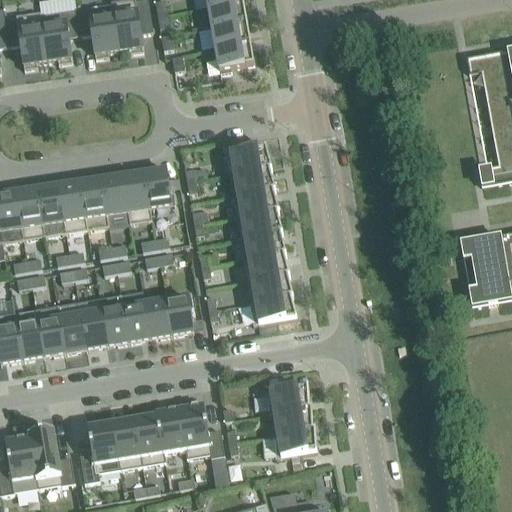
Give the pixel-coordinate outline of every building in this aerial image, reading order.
[(207,0),(209,12),(244,5),(243,0),(207,0)] [(136,3),(111,7),(112,10),(120,56),(130,55),(131,59),(144,57),(141,32),(153,30),(149,4),(137,6),(136,3)] [(213,33),(248,27),(244,5),(209,12),(213,33)] [(158,21),(169,19),(166,6),(156,7),(158,21)] [(112,10),(77,15),(81,41),(92,40),(96,65),(110,63),(109,58),(120,56),(112,10)] [(81,41),(77,15),(41,20),(48,67),(59,66),(59,70),(73,68),(69,43),(81,41)] [(17,24),(10,25),(6,26),(10,52),(21,50),(25,75),(39,73),(38,69),(48,67),(41,20),(41,18),(17,21),(17,24)] [(161,34),(171,33),(169,19),(158,21),(161,34)] [(0,79),(2,79),(0,65),(0,53),(10,52),(6,26),(0,26),(0,79)] [(217,54),(252,48),(248,27),(213,33),(217,54)] [(172,40),(162,42),(165,56),(175,54),(172,40)] [(221,79),(232,77),(232,74),(255,70),(252,48),(217,54),(220,76),(221,76),(221,79)] [(480,175),(484,192),(510,187),(511,186),(511,55),(468,64),(471,80),(482,78),(499,171),(480,175)] [(183,62),(173,63),(175,78),(186,76),(183,62)] [(232,179),(229,180),(229,181),(273,173),(267,152),(231,158),(225,159),(225,160),(227,160),(232,179)] [(236,201),(232,201),(232,202),(276,195),(271,175),(273,174),(273,173),(229,181),(229,182),(230,181),(236,201)] [(186,176),(188,188),(196,186),(194,174),(186,176)] [(174,199),(171,200),(167,175),(145,178),(151,214),(173,211),(176,210),(174,199)] [(151,214),(145,178),(124,181),(124,183),(129,218),(130,230),(153,226),(151,214)] [(103,185),(108,221),(129,218),(124,183),(124,181),(114,183),(103,185)] [(87,224),(89,236),(110,233),(108,221),(103,185),(81,188),(82,190),(87,224)] [(196,186),(188,188),(190,199),(198,198),(196,186)] [(87,224),(82,190),(81,188),(60,191),(60,193),(65,227),(66,239),(89,236),(87,224)] [(38,194),(44,231),(45,231),(65,227),(60,193),(60,191),(50,192),(38,194)] [(45,231),(44,231),(38,194),(17,197),(17,200),(23,234),(24,246),(46,242),(45,233),(45,231)] [(239,222),(236,223),(280,216),(274,196),(276,195),(232,202),(233,203),(234,203),(239,222)] [(0,228),(1,237),(3,249),(24,246),(23,234),(17,200),(17,197),(8,199),(0,200),(0,228)] [(243,243),(239,244),(240,245),(283,237),(278,217),(280,217),(280,216),(236,223),(236,224),(238,224),(243,243)] [(193,218),(195,230),(203,229),(201,217),(193,218)] [(203,229),(195,230),(197,242),(205,241),(203,229)] [(246,265),(243,265),(243,266),(287,259),(281,239),(284,238),(283,237),(240,245),(240,246),(241,245),(246,265)] [(479,294),(471,295),(474,312),(511,305),(511,238),(462,248),(465,264),(473,263),(479,294)] [(169,243),(156,245),(158,255),(171,253),(169,243)] [(158,255),(156,245),(143,247),(145,258),(158,255)] [(126,250),(113,252),(115,263),(128,260),(126,250)] [(115,263),(113,252),(99,255),(101,265),(115,263)] [(84,257),(70,259),(72,270),(86,268),(84,257)] [(72,270),(70,259),(57,262),(58,272),(72,270)] [(173,259),(159,261),(161,272),(174,269),(173,259)] [(250,286),(247,286),(247,287),(291,280),(285,260),(287,259),(243,266),(243,267),(245,267),(250,286)] [(200,261),(202,273),(210,271),(208,260),(200,261)] [(161,272),(159,261),(146,264),(147,274),(161,272)] [(41,264),(28,267),(29,277),(43,275),(41,264)] [(130,266),(117,268),(118,279),(132,277),(130,266)] [(29,277),(28,267),(14,269),(16,279),(29,277)] [(118,279),(117,268),(103,271),(105,281),(118,279)] [(210,271),(202,273),(204,285),(212,283),(210,271)] [(87,273),(74,276),(76,286),(89,284),(87,273)] [(76,286),(74,276),(60,278),(62,288),(76,286)] [(45,280),(31,283),(33,293),(47,291),(45,280)] [(254,307),(250,308),(250,309),(294,301),(289,281),(291,281),(291,280),(247,287),(247,288),(248,288),(254,307)] [(33,293),(31,283),(18,285),(20,295),(33,293)] [(122,301),(130,349),(151,345),(145,309),(146,309),(144,297),(122,301)] [(101,304),(109,352),(130,349),(122,301),(101,304)] [(191,313),(195,312),(193,301),(167,305),(173,341),(195,338),(191,313)] [(294,302),(294,301),(250,309),(252,309),(257,328),(254,329),(254,331),(298,324),(292,303),(294,302)] [(207,304),(209,315),(217,314),(215,302),(207,304)] [(101,304),(79,308),(88,356),(109,352),(101,304)] [(151,345),(173,341),(167,305),(146,309),(145,309),(151,345)] [(66,359),(88,356),(79,308),(58,312),(60,323),(66,359)] [(217,314),(209,315),(211,327),(219,326),(217,314)] [(12,369),(24,366),(17,330),(18,330),(16,319),(0,321),(0,360),(1,368),(2,370),(12,369)] [(45,363),(66,359),(60,323),(39,327),(45,363)] [(24,366),(45,363),(39,327),(18,330),(17,330),(24,366)] [(270,419),(269,420),(269,421),(313,413),(311,413),(309,391),(265,398),(265,400),(269,399),(270,419)] [(205,410),(180,414),(188,464),(211,460),(212,464),(226,462),(221,436),(209,438),(205,410)] [(278,440),(272,441),(272,442),(316,434),(314,434),(313,413),(269,421),(275,420),(278,440)] [(188,464),(180,414),(157,417),(166,468),(167,468),(165,458),(186,455),(187,464),(188,464)] [(234,426),(232,414),(224,415),(226,427),(234,426)] [(157,421),(135,424),(143,472),(166,468),(157,417),(156,418),(157,421)] [(143,472),(135,424),(113,428),(121,475),(143,472)] [(121,475),(113,428),(88,432),(93,460),(81,462),(85,489),(101,487),(100,479),(121,475)] [(318,457),(316,434),(272,442),(273,443),(276,442),(277,462),(276,462),(276,464),(318,457)] [(30,439),(39,495),(58,491),(62,491),(62,492),(76,489),(72,463),(60,465),(55,435),(30,439)] [(228,437),(230,449),(237,448),(236,436),(228,437)] [(0,486),(2,501),(39,495),(30,439),(29,439),(30,442),(6,446),(11,474),(0,475),(0,486)] [(237,448),(230,449),(232,461),(239,459),(237,448)] [(229,483),(215,485),(216,492),(230,490),(229,483)] [(180,495),(193,493),(192,484),(179,487),(180,495)] [(147,492),(148,501),(161,499),(160,490),(147,492)] [(136,503),(148,501),(147,492),(134,495),(136,503)] [(310,511),(310,506),(297,509),(296,499),(270,503),(273,511),(310,511)]
